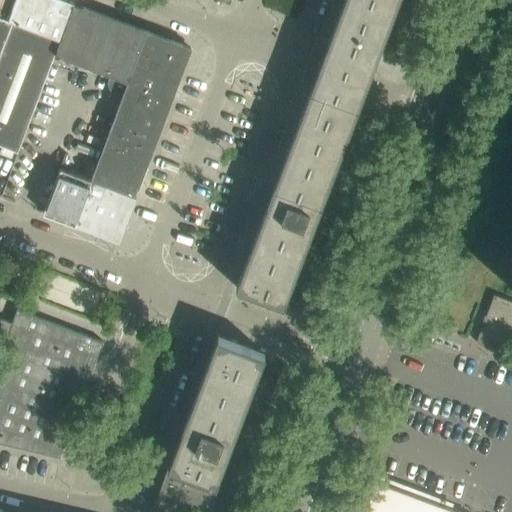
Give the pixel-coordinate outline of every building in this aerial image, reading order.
[(69,0),(0,0),(0,16),(60,39),(74,3),(74,2),(69,0)] [(236,287),(284,305),(284,303),(280,301),(308,226),(311,227),(312,227),(321,202),(321,201),(318,200),(365,75),(393,0),(344,0),(329,42),(323,59),(266,210),(237,285),(236,285),(236,287)] [(121,97),(91,179),(134,196),(190,47),(74,3),(60,39),(55,54),(110,75),(107,83),(112,93),(121,97)] [(0,144),(18,152),(55,54),(60,39),(0,16),(0,144)] [(136,196),(134,196),(91,179),(60,167),(43,212),(119,241),(136,196)] [(488,309),(476,342),(503,352),(511,328),(511,300),(494,294),(488,309)] [(17,308),(12,322),(0,353),(0,442),(60,456),(103,341),(17,308)] [(184,440),(174,467),(208,479),(213,467),(217,469),(222,454),(225,456),(235,431),(235,430),(227,427),(230,419),(235,421),(241,405),(236,403),(238,395),(244,397),(250,381),(245,379),(249,366),(255,368),(260,353),(265,355),(265,353),(217,335),(217,337),(218,338),(190,413),(180,439),(184,440)] [(155,501),(153,506),(158,508),(159,508),(169,511),(205,511),(217,482),(208,479),(174,467),(174,468),(168,465),(162,483),(156,501),(155,501)] [(363,511),(457,511),(374,481),(363,511)]
